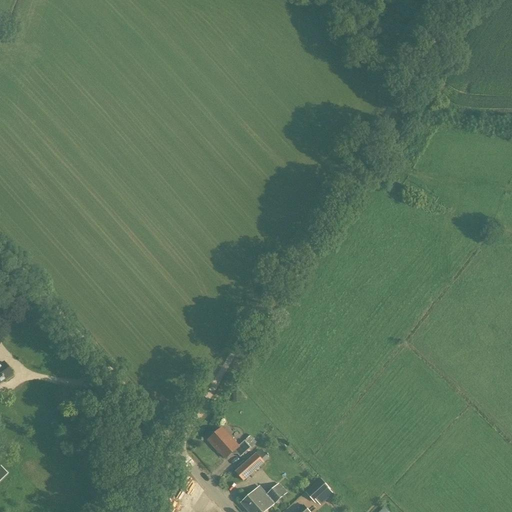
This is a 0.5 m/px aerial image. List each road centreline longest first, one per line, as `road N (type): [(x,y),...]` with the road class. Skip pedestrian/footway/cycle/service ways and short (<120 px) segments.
road 1 (track): [(463,0),(134,511)]
road 2 (tertiary): [(231,511),(0,250)]
